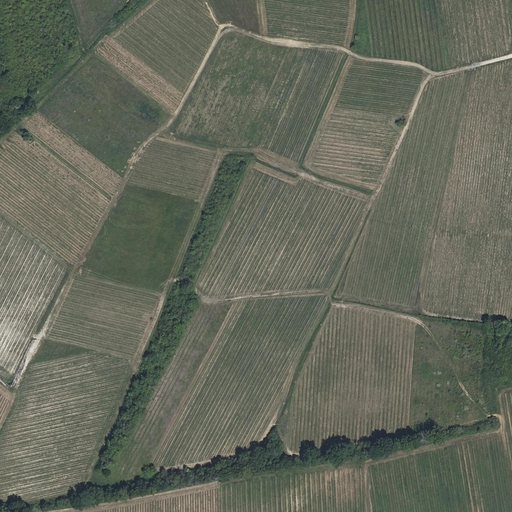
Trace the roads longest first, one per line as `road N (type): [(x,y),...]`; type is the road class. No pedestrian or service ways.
road 1 (track): [(511,55),(426,80),(262,444),(245,453),(141,477),(91,475),(224,153),(248,151),(361,195)]
road 2 (track): [(222,31),(232,26),(347,50),(432,75)]
road 3 (track): [(224,153),(166,136),(222,31),(206,0)]
